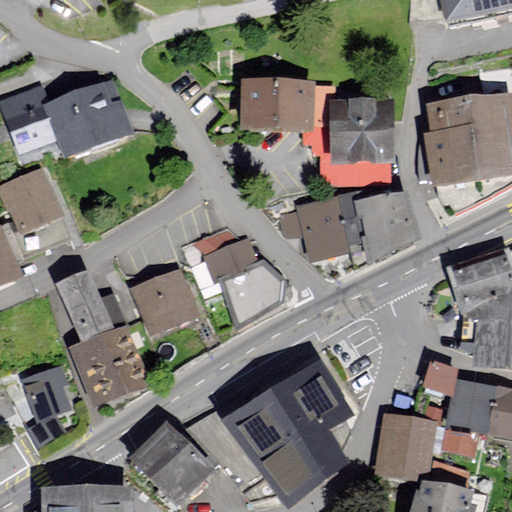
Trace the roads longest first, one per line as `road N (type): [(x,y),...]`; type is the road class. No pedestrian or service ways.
road 1 (secondary): [(95,453),(228,364),(333,309)]
road 2 (residential): [(224,172),(51,277),(0,299)]
road 3 (residential): [(305,0),(188,26),(89,61)]
road 4 (residential): [(442,255),(422,227),(409,176),(412,112),(428,47)]
road 5 (residential): [(396,345),(353,461),(303,511)]
road 6 (residential): [(224,172),(186,125),(136,83),(89,61)]
road 7 (residential): [(333,309),(224,172)]
road 8 (residential): [(396,345),(511,379)]
